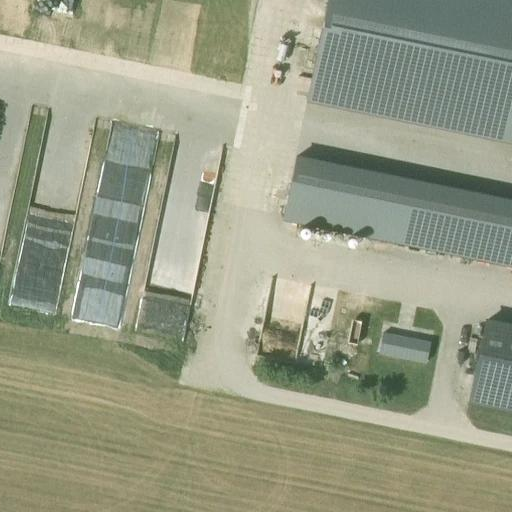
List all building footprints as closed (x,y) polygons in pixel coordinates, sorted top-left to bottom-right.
[(511,0),(328,0),(308,99),(511,141),(511,0)] [(155,165),(157,143),(146,142),(144,164),(155,165)] [(511,265),(511,202),(295,159),(282,219),(511,265)] [(130,207),(149,203),(142,168),(122,173),(121,171),(105,174),(111,201),(128,197),(130,207)] [(338,303),(318,301),(316,321),(336,323),(338,303)] [(511,327),(484,321),(468,400),(511,409),(511,327)] [(285,358),(301,353),(293,330),(280,334),(279,330),(267,334),(272,349),(281,346),(285,358)]
